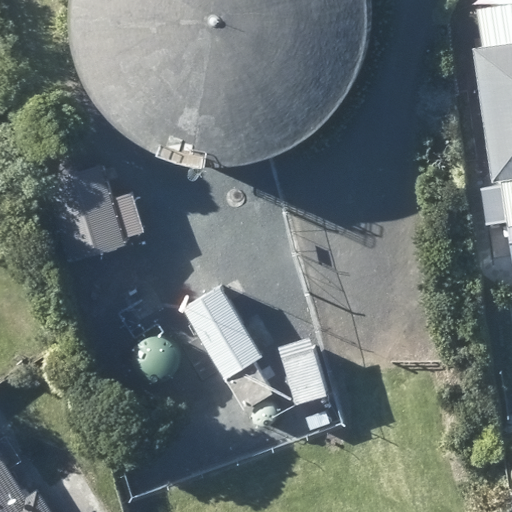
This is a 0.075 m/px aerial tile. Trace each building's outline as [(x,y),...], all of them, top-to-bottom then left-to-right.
[(94,0),(96,32),(115,81),(150,120),(197,145),(243,153),(290,146),(332,125),(366,92),(388,51),(396,5),(395,0),(94,0)] [(511,37),(481,42),(469,43),(488,176),(496,175),(505,230),(509,263),(511,262),(511,37)] [(133,239),(112,162),(57,177),(79,253),(133,239)] [(176,304),(221,377),(260,353),(215,281),(176,304)] [(336,392),(318,340),(285,351),(303,403),(336,392)] [(48,511),(33,488),(22,493),(0,458),(0,511),(48,511)]
